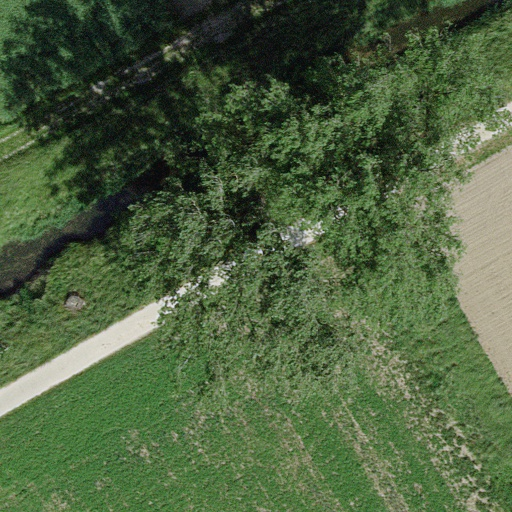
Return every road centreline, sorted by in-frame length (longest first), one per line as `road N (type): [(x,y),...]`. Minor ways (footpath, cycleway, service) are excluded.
road 1 (track): [(0,397),(511,99)]
road 2 (track): [(0,153),(265,0)]
